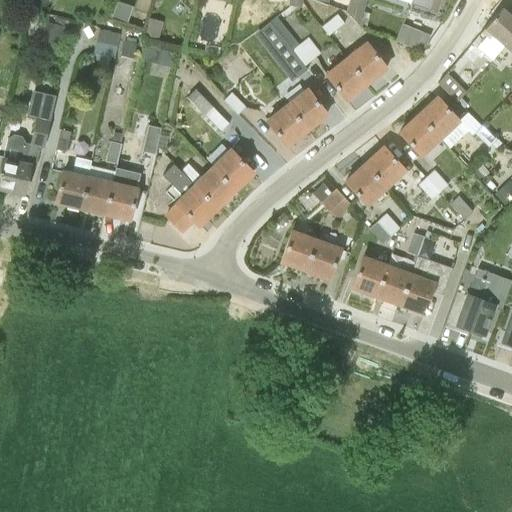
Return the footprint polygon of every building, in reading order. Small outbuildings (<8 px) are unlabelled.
[(365,0),(348,0),(345,11),(359,25),(365,0)] [(429,0),(427,10),(436,13),(440,0),(429,0)] [(111,16),(126,22),(132,7),(117,1),(111,16)] [(276,17),(281,23),(297,10),(294,7),(288,6),(276,17)] [(505,46),(511,37),(511,17),(501,8),(484,28),(505,46)] [(343,24),(336,15),(321,28),(328,36),(343,24)] [(45,23),(42,35),(40,42),(60,47),(65,26),(45,22),(45,23)] [(258,31),(295,79),(306,70),(304,66),(291,50),(283,39),(270,22),(258,31)] [(144,38),(159,42),(162,30),(147,27),(144,38)] [(96,41),(116,46),(119,33),(98,29),(96,41)] [(412,29),(405,45),(422,52),(429,36),(412,29)] [(283,39),(291,50),(299,45),(290,34),(283,39)] [(346,60),(365,84),(386,68),(381,62),(390,54),(376,36),(346,60)] [(124,40),(120,56),(133,60),(136,43),(135,43),(136,39),(126,37),(126,40),(124,40)] [(299,45),(311,61),(319,55),(307,39),(299,45)] [(113,58),(116,46),(96,41),(90,67),(108,71),(111,58),(113,58)] [(150,43),(146,56),(173,65),(177,51),(150,43)] [(311,61),(299,45),(291,50),(304,66),(311,61)] [(345,100),(365,84),(346,60),(326,75),(345,100)] [(439,84),(448,92),(456,81),(448,74),(439,84)] [(220,132),(228,124),(195,90),(186,98),(220,132)] [(287,105),(306,130),(326,114),(307,90),(287,105)] [(0,166),(0,189),(23,194),(29,166),(35,167),(39,150),(37,149),(37,146),(43,147),(54,97),(32,92),(26,116),(35,118),(30,144),(24,143),(21,136),(12,134),(6,139),(0,166)] [(223,101),(237,115),(244,107),(231,93),(223,101)] [(439,138),(458,121),(437,98),(418,115),(439,138)] [(468,105),(461,98),(457,102),(464,109),(468,105)] [(286,146),(306,130),(287,105),(267,121),(286,146)] [(421,156),(439,138),(418,115),(399,132),(421,156)] [(489,147),(496,141),(481,126),(474,133),(489,147)] [(156,147),(161,130),(150,127),(144,152),(155,155),(156,147)] [(60,130),(55,149),(65,151),(69,132),(60,130)] [(111,142),(120,144),(122,134),(114,132),(111,142)] [(107,161),(117,163),(121,144),(120,144),(111,142),(107,161)] [(385,187),(404,170),(383,147),(364,164),(385,187)] [(188,162),(174,149),(166,157),(174,165),(180,170),(188,162)] [(252,172),(238,158),(230,149),(212,166),(235,189),(252,172)] [(79,208),(89,166),(90,161),(75,157),(71,172),(62,170),(60,182),(55,202),(79,208)] [(366,204),(385,187),(364,164),(345,182),(366,204)] [(179,171),(180,170),(174,165),(163,175),(176,189),(169,196),(177,204),(165,215),(181,231),(193,220),(198,226),(217,207),(194,184),(193,185),(179,171)] [(103,213),(110,181),(112,172),(89,166),(79,208),(103,213)] [(217,207),(235,189),(212,166),(194,184),(217,207)] [(110,181),(103,213),(129,220),(134,200),(137,188),(140,172),(116,167),(112,182),(110,181)] [(425,178),(439,192),(446,186),(433,171),(425,178)] [(418,185),(431,199),(439,192),(425,178),(418,185)] [(511,182),(509,180),(493,194),(505,205),(511,198),(511,182)] [(320,203),(331,193),(322,182),(311,192),(320,203)] [(331,193),(320,203),(328,211),(343,198),(335,189),(331,193)] [(458,195),(450,203),(464,219),(473,211),(458,195)] [(351,206),(343,198),(328,211),(336,220),(351,206)] [(289,217),(282,213),(275,222),(282,227),(289,217)] [(391,236),(399,228),(386,213),(376,221),(391,236)] [(384,242),(391,236),(376,221),(369,229),(383,244),(384,242)] [(305,270),(316,239),(291,230),(287,242),(280,261),(305,270)] [(413,234),(406,251),(416,255),(423,237),(413,234)] [(335,260),(340,247),(316,239),(305,270),(329,278),(335,260)] [(423,313),(431,291),(441,295),(451,268),(417,255),(409,276),(411,276),(401,305),(423,313)] [(376,296),(386,267),(361,258),(351,287),(376,296)] [(411,276),(409,276),(386,267),(376,296),(401,305),(411,276)] [(490,316),(492,308),(502,312),(509,289),(474,277),(467,296),(455,292),(445,321),(456,325),(483,334),(490,316)] [(511,311),(508,322),(501,341),(511,344),(511,311)]
